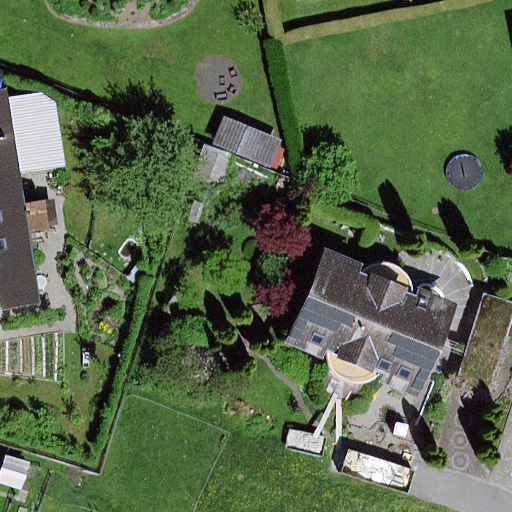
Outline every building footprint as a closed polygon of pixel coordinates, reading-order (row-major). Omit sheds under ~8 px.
[(38,90),(0,95),(0,108),(10,176),(63,169),(54,105),(38,90)] [(0,108),(0,309),(33,305),(22,234),(47,231),(42,202),(16,207),(10,176),(0,108)] [(222,117),(211,142),(270,166),(280,140),(222,117)] [(201,147),(190,180),(219,189),(230,156),(201,147)] [(362,269),(322,253),(286,343),(323,358),(325,367),(328,372),(333,376),(341,380),(351,383),(360,384),(367,382),(372,378),(418,397),(455,307),(408,288),(407,281),(403,274),(396,268),(390,265),(382,264),(375,264),(368,266),(362,269)] [(511,315),(511,300),(483,291),(454,381),(487,392),(511,315)]
